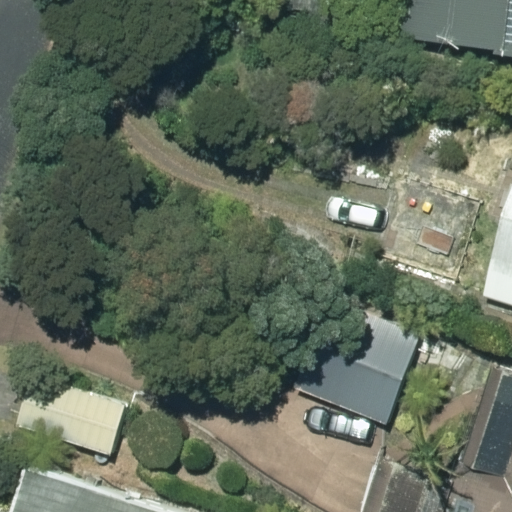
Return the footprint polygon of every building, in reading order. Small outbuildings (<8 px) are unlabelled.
[(377,0),(288,0),(286,21),(374,30),(377,0)] [(511,0),(402,0),(398,33),(508,49),(511,15),(511,0)] [(511,213),(487,295),(511,302),(511,213)] [(319,297),(285,384),(379,420),(413,333),(319,297)] [(360,511),(511,511),(511,364),(463,350),(422,485),(373,471),(360,511)] [(19,420),(115,450),(130,402),(34,372),(19,420)] [(191,511),(28,463),(12,511),(191,511)]
